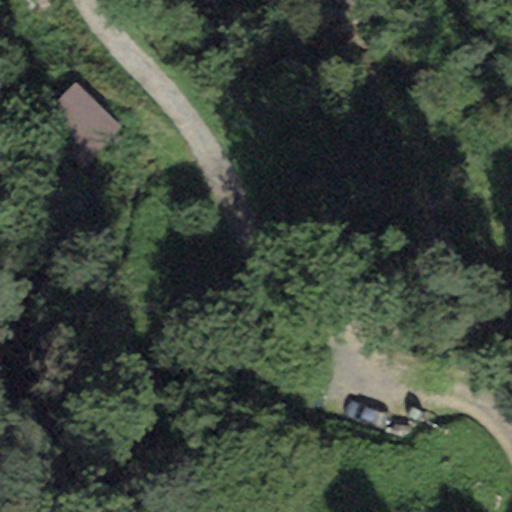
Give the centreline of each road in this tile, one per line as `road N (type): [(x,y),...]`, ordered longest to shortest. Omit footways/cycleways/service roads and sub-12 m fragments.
road 1 (track): [(86,0),(206,153),(274,293),(366,366),(497,419),(511,443)]
road 2 (track): [(337,343),(409,330),(511,339)]
